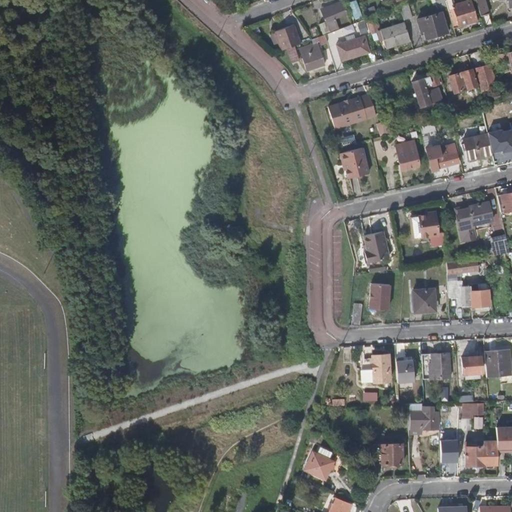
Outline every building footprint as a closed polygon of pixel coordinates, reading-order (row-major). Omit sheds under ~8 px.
[(357,19),(363,17),(357,0),(356,0),(350,2),(357,19)] [(478,20),(471,0),(469,0),(453,5),(454,9),(448,10),(454,29),(459,27),(460,25),(478,20)] [(487,0),(478,0),(480,14),(489,13),(487,0)] [(343,15),(339,2),(321,9),(325,23),(343,15)] [(447,32),(442,17),(434,20),(436,26),(423,30),(426,38),(447,32)] [(381,30),(379,26),(377,19),(369,22),(372,33),(378,31),(381,41),(384,40),(381,30)] [(366,21),(359,23),(361,34),(368,32),(366,21)] [(411,41),(405,23),(381,30),(384,40),(386,48),(411,41)] [(302,43),(295,25),(275,33),(281,51),(302,43)] [(343,37),(341,29),(325,34),(328,43),(343,37)] [(328,43),(325,34),(318,37),(321,47),(328,44),(328,43)] [(369,53),(366,40),(365,37),(336,45),(341,61),(369,53)] [(325,65),(318,43),(300,49),(307,71),(325,65)] [(495,78),(490,65),(482,67),(482,69),(478,70),(477,68),(474,69),(479,83),(495,78)] [(478,86),(472,69),(449,76),(454,93),(478,86)] [(429,93),(427,84),(431,83),(433,88),(437,87),(437,85),(441,84),(437,73),(412,81),(420,107),(430,104),(427,94),(429,93)] [(493,96),(490,86),(497,83),(495,78),(479,83),(484,99),(493,96)] [(452,116),(445,90),(431,94),(434,102),(434,109),(429,110),(432,122),(450,117),(452,116)] [(376,116),(370,95),(328,107),(335,129),(376,116)] [(385,121),(377,123),(380,134),(389,132),(385,121)] [(492,155),(487,133),(463,139),(468,160),(492,155)] [(356,143),(354,135),(342,138),(344,146),(356,143)] [(422,172),(415,140),(397,144),(404,177),(422,172)] [(459,162),(455,144),(440,147),(439,145),(426,148),(432,172),(439,170),(438,167),(459,162)] [(371,173),(365,147),(343,152),(349,178),(371,173)] [(283,224),(295,168),(276,165),(264,220),(283,224)] [(511,209),(511,192),(509,193),(508,188),(500,189),(501,195),(497,196),(500,212),(511,209)] [(492,222),(488,203),(476,206),(454,210),(459,231),(458,231),(461,242),(475,240),(472,227),(492,222)] [(431,236),(429,214),(419,215),(420,219),(411,220),(411,222),(405,223),(408,242),(431,239),(431,236)] [(389,259),(383,232),(363,237),(366,252),(364,253),(367,264),(389,259)] [(446,247),(445,234),(431,236),(431,239),(432,248),(446,247)] [(509,252),(505,234),(489,237),(491,247),(492,254),(506,252),(509,252)] [(478,269),(477,259),(457,261),(458,272),(474,270),(478,269)] [(490,305),(489,290),(472,291),(472,285),(465,285),(462,285),(462,292),(460,293),(458,272),(455,273),(454,262),(454,260),(447,260),(449,297),(462,296),(463,305),(472,305),(472,306),(483,305),(490,305)] [(448,305),(446,280),(440,280),(441,306),(448,305)] [(389,309),(391,284),(372,283),(370,308),(389,309)] [(436,311),(435,288),(414,289),(415,312),(436,311)] [(360,325),(363,304),(355,303),(353,324),(360,325)] [(508,364),(507,354),(510,354),(509,348),(496,349),(496,351),(491,352),(492,366),(508,364)] [(479,372),(479,350),(459,351),(459,372),(463,372),(463,377),(476,377),(476,372),(479,372)] [(451,378),(450,352),(422,354),(423,379),(451,378)] [(390,382),(389,355),(372,355),(372,359),(361,359),(362,383),(390,382)] [(414,382),(413,360),(404,361),(404,357),(397,358),(398,383),(414,382)] [(363,392),(363,401),(378,400),(377,391),(363,392)] [(441,429),(441,417),(439,417),(439,410),(435,410),(435,405),(427,405),(427,402),(424,402),(410,403),(410,429),(423,430),(441,429)] [(463,402),(462,417),(484,417),(485,403),(463,402)] [(496,463),(496,437),(483,436),(483,444),(464,444),(464,464),(486,464),(496,463)] [(402,462),(402,442),(366,442),(366,462),(402,462)] [(325,478),(335,459),(315,450),(305,468),(325,478)] [(347,511),(351,504),(335,497),(327,511),(347,511)]
